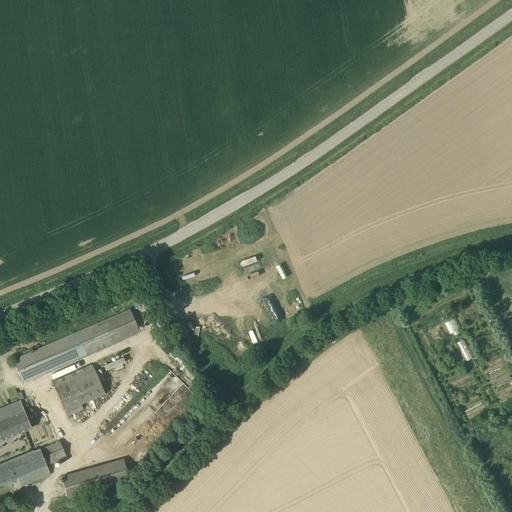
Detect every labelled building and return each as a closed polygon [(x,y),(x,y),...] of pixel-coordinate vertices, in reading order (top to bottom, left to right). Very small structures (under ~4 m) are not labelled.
[(22,382),(109,345),(139,331),(130,309),(99,323),(13,360),(22,382)] [(456,318),(446,321),(450,333),(460,330),(456,318)] [(458,342),(467,360),(474,357),(465,338),(458,342)] [(83,409),(81,405),(105,394),(92,364),(52,382),(67,416),(83,409)] [(0,440),(25,431),(31,428),(20,401),(0,409),(0,440)] [(47,465),(67,457),(60,440),(56,442),(34,451),(0,465),(0,484),(1,486),(18,478),(35,471),(39,480),(51,475),(47,465)] [(68,498),(130,480),(124,459),(61,477),(68,498)]
